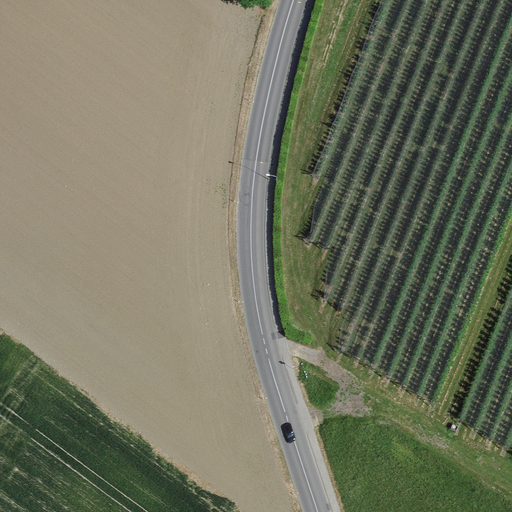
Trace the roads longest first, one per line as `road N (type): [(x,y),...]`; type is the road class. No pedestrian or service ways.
road 1 (tertiary): [(318,511),(265,339),(252,238),(263,121),(294,0)]
road 2 (track): [(511,489),(320,357),(265,339)]
